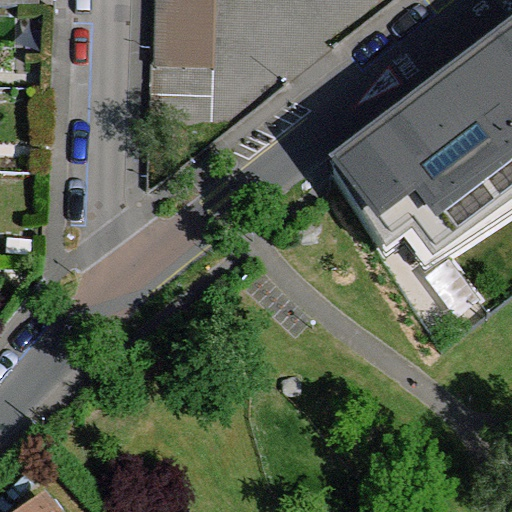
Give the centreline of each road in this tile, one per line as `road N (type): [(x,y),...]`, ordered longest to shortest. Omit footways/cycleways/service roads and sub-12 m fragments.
road 1 (residential): [(130,279),(496,0)]
road 2 (residential): [(130,279),(108,234),(111,0)]
road 3 (residential): [(0,414),(130,279)]
